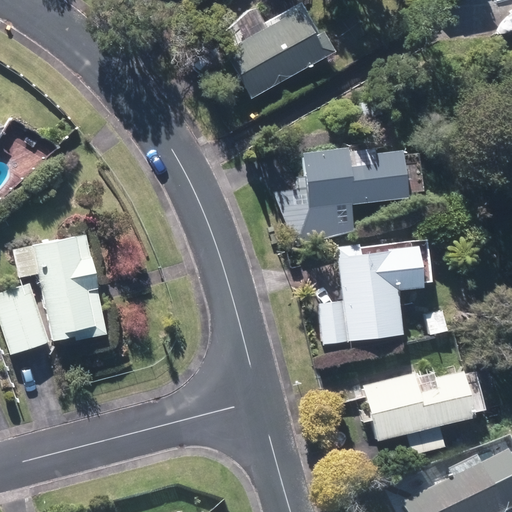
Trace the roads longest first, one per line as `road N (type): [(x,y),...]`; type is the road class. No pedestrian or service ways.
road 1 (residential): [(260,399),(205,212),(148,105),(101,56),(22,0)]
road 2 (residential): [(0,467),(260,399)]
